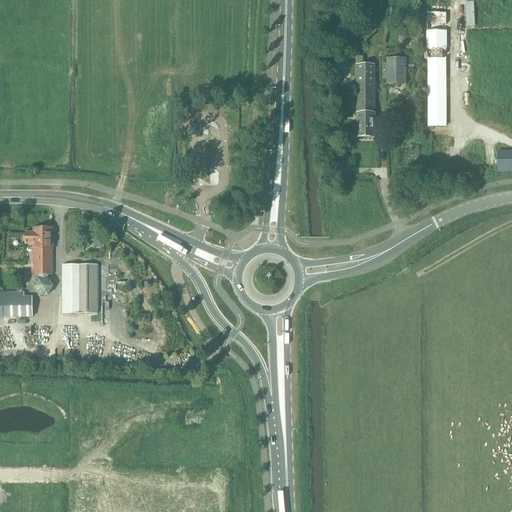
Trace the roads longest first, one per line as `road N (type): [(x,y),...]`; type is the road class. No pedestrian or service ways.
road 1 (primary): [(275,197),(284,0)]
road 2 (primary): [(188,248),(200,290),(245,342),(279,406)]
road 3 (tertiary): [(349,265),(464,210),(511,197)]
road 4 (track): [(455,18),(455,118),(511,146)]
road 5 (track): [(390,247),(410,278),(511,222)]
road 6 (tertiary): [(122,214),(63,200),(0,198)]
